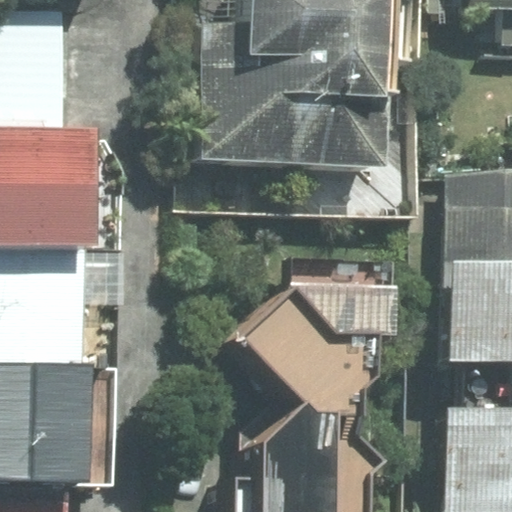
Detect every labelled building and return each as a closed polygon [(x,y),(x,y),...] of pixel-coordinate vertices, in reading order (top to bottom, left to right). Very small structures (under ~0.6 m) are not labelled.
[(364,0),(214,0),(213,31),(183,29),(177,167),(357,175),(364,0)] [(511,0),(440,0),(441,7),(511,8),(511,0)] [(49,16),(0,14),(0,511),(52,511),(69,141),(43,139),(49,16)] [(511,511),(511,178),(429,175),(420,367),(488,370),(486,424),(419,420),(415,511),(511,511)] [(317,425),(317,394),(322,390),(333,390),(334,348),(293,347),(249,304),(201,352),(262,412),(216,458),(218,459),(217,489),(199,489),(199,511),(289,511),(291,424),(317,425)]
